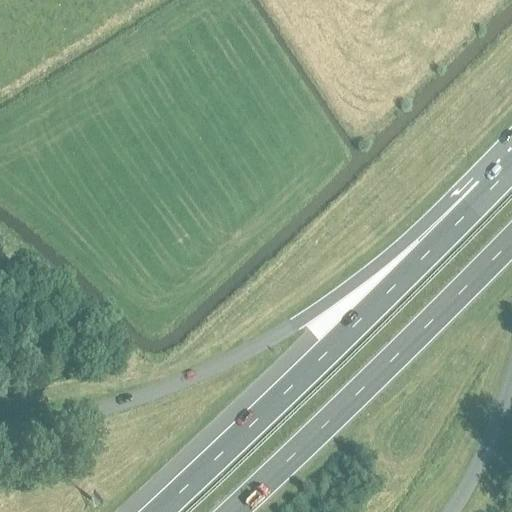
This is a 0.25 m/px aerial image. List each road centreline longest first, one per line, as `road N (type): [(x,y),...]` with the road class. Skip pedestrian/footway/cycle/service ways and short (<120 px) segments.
road 1 (trunk): [(494,184),(152,511)]
road 2 (trunk): [(230,511),(511,239)]
road 3 (trunk): [(494,184),(263,341)]
